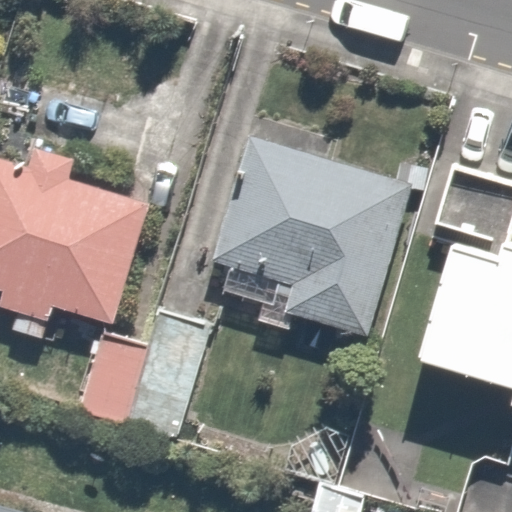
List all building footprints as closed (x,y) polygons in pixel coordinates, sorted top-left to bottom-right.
[(394,187),(235,134),(195,256),(219,264),(213,283),(254,297),(249,311),(283,322),(288,305),(348,325),(394,187)] [(27,141),(20,165),(0,159),(0,304),(42,315),(47,295),(105,311),(136,196),(54,174),(60,150),(27,141)] [(190,147),(153,141),(142,198),(179,205),(190,147)] [(420,356),(511,382),(511,236),(505,234),(499,255),(453,242),(420,356)] [(205,328),(145,312),(136,346),(117,415),(177,431),(205,328)] [(136,346),(89,333),(71,403),(117,415),(136,346)] [(359,511),(366,491),(317,476),(305,511),(359,511)]
